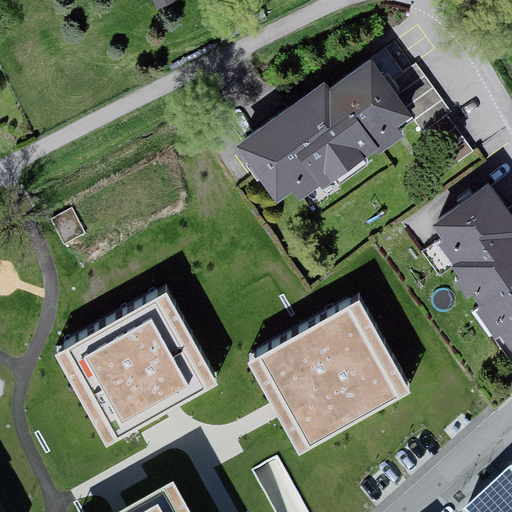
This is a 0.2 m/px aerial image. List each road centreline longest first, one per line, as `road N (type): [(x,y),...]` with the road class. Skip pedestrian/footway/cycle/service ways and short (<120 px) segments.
road 1 (unclassified): [(358,0),(0,174)]
road 2 (residential): [(511,112),(464,24),(415,0)]
road 3 (residential): [(511,414),(404,511)]
